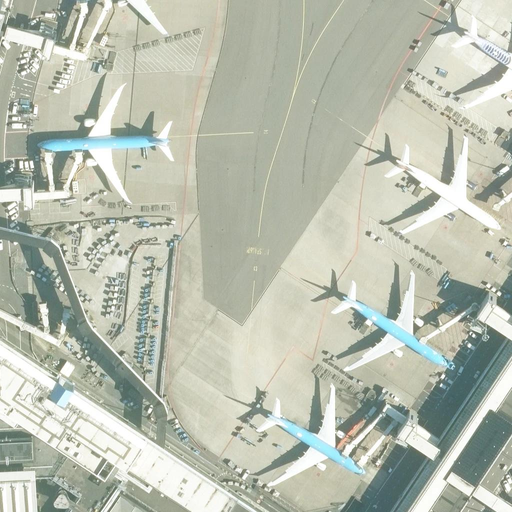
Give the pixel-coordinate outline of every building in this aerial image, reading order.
[(0,0),(0,44),(3,36),(7,19),(12,0),(0,0)] [(86,58),(90,41),(7,19),(3,36),(86,58)] [(24,182),(0,183),(0,198),(25,197),(24,182)] [(457,511),(486,468),(511,429),(511,326),(418,467),(388,511),(457,511)] [(268,511),(0,334),(0,511),(268,511)] [(95,386),(99,380),(89,373),(85,379),(95,386)]
